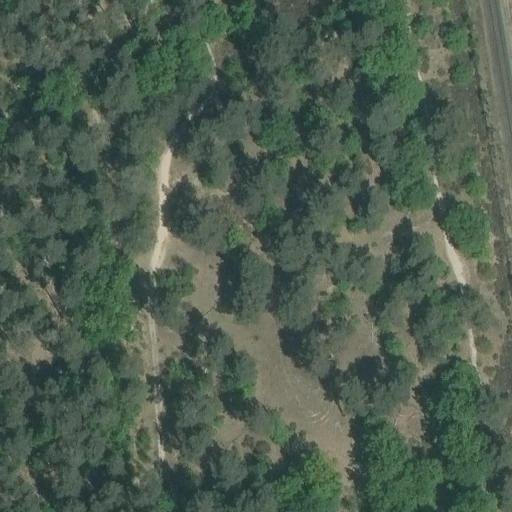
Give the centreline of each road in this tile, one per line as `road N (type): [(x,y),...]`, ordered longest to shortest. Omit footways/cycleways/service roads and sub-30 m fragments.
road 1 (track): [(150,328),(162,199),(184,122),(200,96),(193,20)]
road 2 (track): [(0,419),(79,358),(150,328)]
